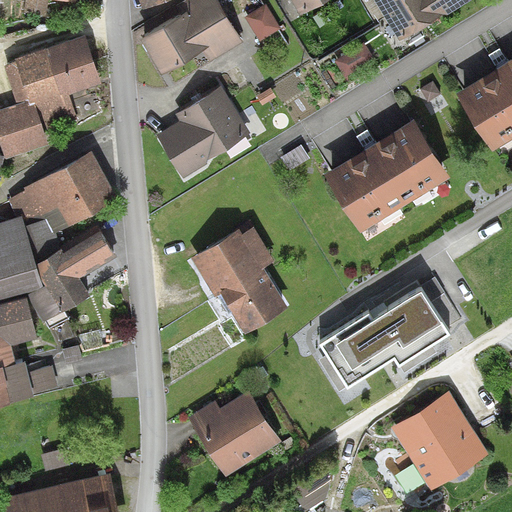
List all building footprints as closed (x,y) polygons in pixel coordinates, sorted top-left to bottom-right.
[(48,0),(25,0),(24,12),(46,16),(48,0)] [(138,0),(142,10),(168,0),(138,0)] [(182,14),(139,39),(161,76),(203,51),(210,61),(243,42),(218,0),(186,0),(177,6),(182,14)] [(290,0),(300,16),(326,0),(290,0)] [(372,0),(399,43),(468,0),(372,0)] [(281,28),(266,4),(245,17),(260,41),(281,28)] [(102,83),(85,34),(14,58),(15,61),(4,65),(17,104),(28,100),(30,105),(68,92),(69,94),(102,83)] [(364,42),(335,60),(345,77),(374,59),(364,42)] [(511,138),(511,59),(457,94),(492,151),(511,138)] [(440,93),(433,81),(420,89),(428,101),(440,93)] [(251,134),(222,85),(175,114),(179,121),(157,134),(182,178),(207,163),(207,160),(251,134)] [(17,104),(0,109),(0,141),(6,159),(48,144),(44,131),(78,119),(69,94),(68,92),(30,105),(28,100),(17,104)] [(450,178),(413,119),(324,174),(360,233),(450,178)] [(301,144),(280,157),(289,171),(310,158),(301,144)] [(118,197),(91,151),(25,187),(26,190),(10,199),(17,216),(21,214),(24,220),(45,214),(55,233),(118,197)] [(21,216),(0,222),(0,298),(41,286),(35,263),(60,247),(47,218),(24,227),(21,216)] [(242,235),(238,229),(191,258),(215,296),(220,293),(245,334),(289,307),(264,268),(275,261),(254,227),(242,235)] [(115,256),(101,232),(64,253),(61,249),(35,264),(47,284),(42,287),(29,294),(46,323),(48,322),(52,329),(70,318),(65,310),(90,295),(79,277),(115,256)] [(449,331),(420,286),(373,315),(369,309),(318,341),(347,386),(393,357),(397,364),(449,331)] [(0,404),(33,396),(32,393),(58,386),(52,365),(28,371),(25,360),(17,362),(13,346),(38,340),(27,297),(0,304),(0,404)] [(79,345),(63,349),(66,364),(82,360),(79,345)] [(491,454),(449,389),(390,426),(414,463),(395,475),(407,494),(426,482),(431,491),(491,454)] [(282,441),(249,390),(220,408),(193,426),(226,477),(282,441)] [(193,426),(220,408),(215,400),(188,417),(193,426)] [(65,448),(41,454),(45,471),(70,465),(65,448)] [(118,511),(110,474),(4,498),(7,511),(118,511)]
